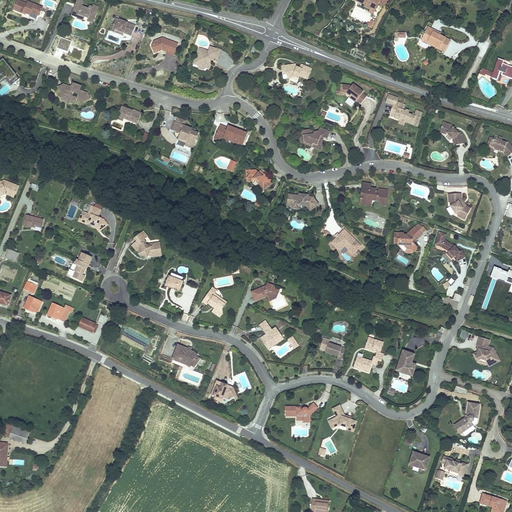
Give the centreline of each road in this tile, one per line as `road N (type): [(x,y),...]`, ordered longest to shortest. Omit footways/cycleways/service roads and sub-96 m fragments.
road 1 (residential): [(435,373),(496,220),(493,191),(478,178),(394,164),(296,174),(280,163),(260,120),(226,99)]
road 2 (track): [(259,239),(151,170),(0,112)]
road 3 (unclassified): [(0,321),(91,353),(253,437)]
road 4 (residential): [(226,99),(186,103),(0,41)]
road 5 (track): [(465,307),(352,278),(259,239)]
road 6 (residential): [(271,390),(328,379),(400,416),(428,403),(435,373)]
road 7 (residential): [(114,288),(128,305),(240,345),(271,390)]
road 8 (tertiary): [(332,59),(511,120)]
road 9 (unclassified): [(253,437),(400,511)]
